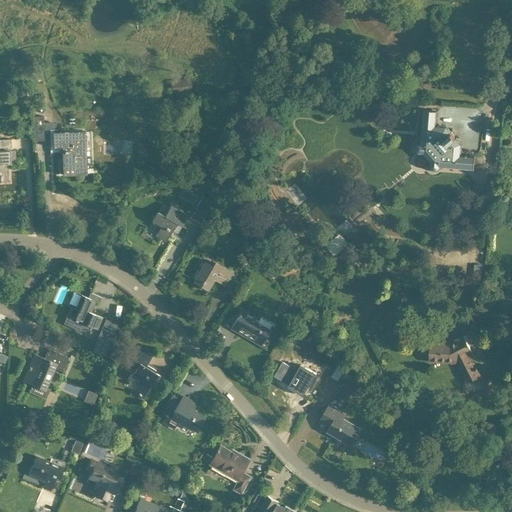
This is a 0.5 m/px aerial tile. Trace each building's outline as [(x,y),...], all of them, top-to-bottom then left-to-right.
[(171,82),(172,93),(192,91),(191,79),(184,80),(171,82)] [(460,144),(453,135),(445,127),(435,126),(436,111),(423,110),(420,144),(419,144),(418,144),(417,145),(416,146),(416,147),(415,148),(415,149),(416,150),(416,151),(417,152),(418,153),(419,153),(420,153),(423,153),(427,158),(430,162),(430,165),(430,166),(430,167),(431,168),(431,169),(432,169),(432,170),(433,170),(434,170),(435,170),(436,170),(437,170),(437,169),(438,169),(439,168),(439,167),(439,166),(452,167),(474,169),(475,157),(471,156),(469,156),(468,155),(467,155),(466,155),(465,155),(463,155),(462,156),(459,155),(460,144)] [(33,116),(34,140),(44,140),(44,122),(43,116),(33,116)] [(87,168),(86,131),(53,132),(54,147),(62,147),(63,169),(87,168)] [(8,176),(7,163),(9,163),(9,159),(15,158),(15,149),(11,149),(11,138),(0,138),(0,179),(2,180),(2,176),(8,176)] [(203,196),(195,209),(205,215),(213,202),(203,196)] [(157,212),(152,221),(161,226),(155,236),(166,242),(173,229),(178,231),(187,215),(171,205),(164,216),(157,212)] [(220,237),(227,243),(231,238),(224,232),(220,237)] [(224,286),(232,272),(214,262),(212,265),(205,261),(193,282),(207,291),(214,280),(224,286)] [(474,264),(473,277),(482,277),(483,265),(474,264)] [(71,306),(63,323),(75,328),(78,321),(98,329),(103,317),(91,313),(98,296),(90,292),(88,297),(82,294),(76,308),(71,306)] [(261,345),(269,330),(246,317),(247,313),(241,309),(231,327),(230,328),(239,333),(240,331),(259,342),(258,343),(261,345)] [(100,332),(92,351),(105,356),(113,337),(100,332)] [(464,336),(449,344),(430,343),(429,361),(458,362),(468,381),(479,375),(477,371),(478,370),(477,367),(475,368),(468,354),(472,352),(464,336)] [(23,381),(44,390),(54,368),(62,372),(68,357),(48,348),(48,349),(49,349),(47,354),(46,354),(45,354),(47,355),(45,358),(34,353),(29,366),(30,367),(23,381)] [(155,384),(157,385),(161,378),(159,377),(160,375),(155,372),(156,371),(156,370),(155,370),(155,369),(154,369),(147,364),(152,355),(141,348),(138,353),(139,354),(132,365),(131,364),(131,365),(137,368),(132,375),(141,380),(134,391),(138,393),(137,394),(140,396),(140,395),(144,397),(149,389),(151,386),(153,387),(155,384)] [(282,362),(274,376),(289,385),(288,387),(303,396),(304,395),(316,373),(301,364),(297,370),(282,362)] [(331,393),(335,395),(345,401),(347,401),(355,386),(340,377),(331,393)] [(494,393),(494,379),(484,379),(484,393),(494,393)] [(98,394),(88,390),(84,401),(93,405),(98,394)] [(183,396),(174,412),(169,409),(162,422),(173,429),(178,420),(195,430),(196,431),(204,417),(189,408),(193,402),(183,396)] [(361,428),(344,418),(346,414),(341,411),(329,405),(320,421),(330,427),(327,431),(334,435),(344,441),(351,445),(361,428)] [(83,443),(75,440),(71,451),(78,454),(83,443)] [(233,489),(240,493),(250,477),(241,472),(249,459),(238,453),(237,455),(220,445),(218,449),(217,449),(216,451),(217,452),(210,464),(213,466),(214,464),(226,470),(224,473),(237,480),(237,479),(239,480),(233,489)] [(50,490),(57,473),(59,474),(62,467),(36,456),(28,474),(29,474),(45,481),(42,487),(50,490)] [(122,478),(117,476),(118,473),(109,469),(110,467),(91,460),(88,468),(92,470),(88,481),(96,484),(94,489),(97,490),(95,494),(107,499),(113,486),(118,488),(122,478)] [(141,486),(148,469),(141,466),(134,482),(141,486)] [(42,511),(53,511),(59,500),(48,495),(41,511),(42,511)] [(267,495),(256,511),(296,511),(285,506),(284,508),(278,504),(279,502),(267,495)] [(167,511),(169,510),(140,497),(133,511),(167,511)]
